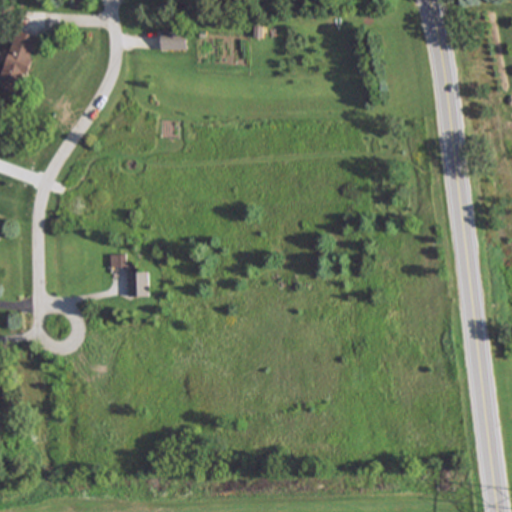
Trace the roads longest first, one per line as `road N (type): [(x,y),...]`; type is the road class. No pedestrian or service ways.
road 1 (primary): [(498,511),(453,107),(431,0)]
road 2 (residential): [(108,0),(111,77),(51,174),(37,213),(38,303)]
road 3 (residential): [(38,303),(43,343),(68,349),(77,336),(72,312),(38,303)]
